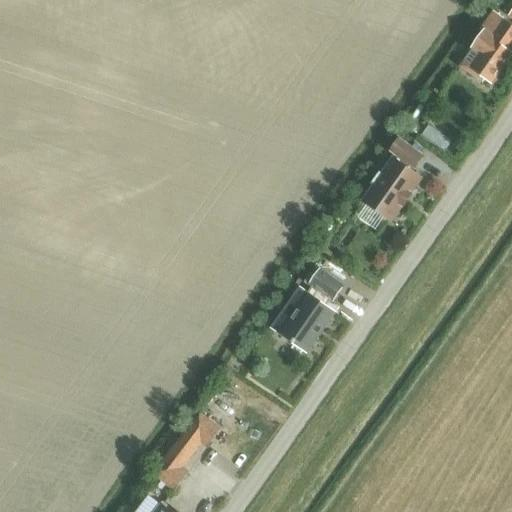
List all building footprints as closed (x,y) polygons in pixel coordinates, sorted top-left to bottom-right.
[(487,78),(491,82),(511,54),(508,51),(511,46),(511,25),(494,13),(482,30),(486,32),(474,48),(481,53),(469,70),(485,81),(487,78)] [(417,126),(409,120),(404,126),(415,135),(419,130),(417,127),(417,126)] [(400,140),(392,151),(416,168),(424,156),(400,140)] [(392,221),(403,206),(404,206),(412,194),(411,194),(422,178),(394,159),(383,175),(381,173),(373,184),(376,185),(364,201),(392,221)] [(280,334),(307,353),(334,313),(325,307),(330,299),(334,301),(343,288),(320,271),(310,284),(314,287),(308,295),(300,289),(289,304),(298,310),(280,334)] [(199,439),(208,446),(220,432),(200,417),(157,474),(176,489),(187,475),(178,468),(199,439)]
